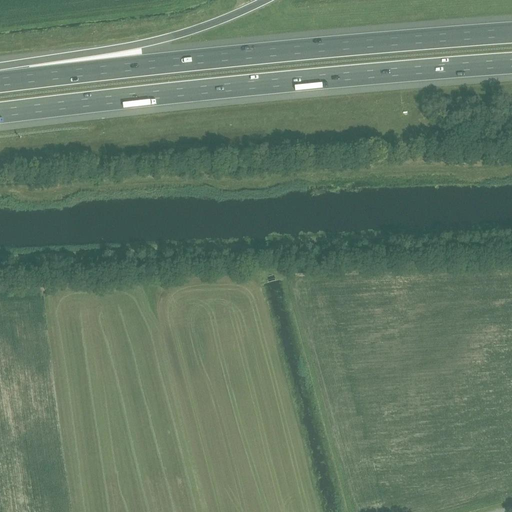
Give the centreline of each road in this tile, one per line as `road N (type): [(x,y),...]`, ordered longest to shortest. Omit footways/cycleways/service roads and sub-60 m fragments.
road 1 (motorway): [(511,33),(286,48),(0,82)]
road 2 (motorway): [(0,113),(511,63)]
road 3 (motorway): [(219,21),(0,80)]
